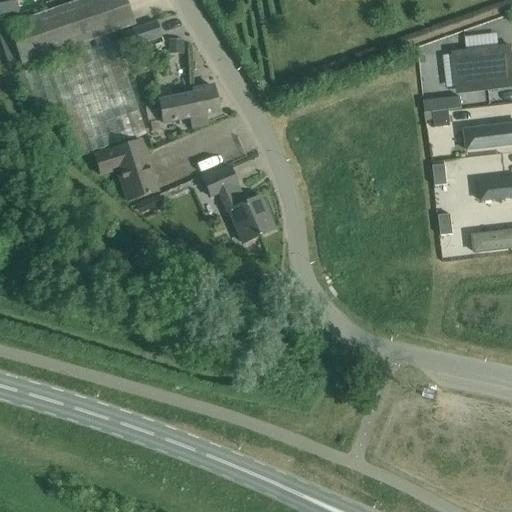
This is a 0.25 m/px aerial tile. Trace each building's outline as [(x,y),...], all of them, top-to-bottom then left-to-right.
[(124,0),(85,0),(7,27),(4,20),(0,21),(0,44),(9,69),(73,47),(76,56),(16,76),(32,121),(56,113),(72,159),(97,151),(98,156),(93,157),(99,177),(116,172),(126,203),(156,194),(140,142),(104,155),(103,150),(146,136),(115,44),(108,47),(105,37),(134,27),(124,0)] [(20,0),(8,0),(0,1),(0,14),(23,12),(20,0)] [(156,23),(131,31),(120,35),(126,54),(137,50),(136,47),(161,39),(156,23)] [(502,32),(470,33),(471,46),(502,45),(502,32)] [(170,36),(170,55),(188,55),(188,35),(170,36)] [(511,62),(510,48),(453,55),(457,90),(511,83),(511,62)] [(157,103),(162,125),(188,119),(191,130),(207,127),(204,116),(217,113),(212,88),(191,92),(192,96),(157,103)] [(460,98),(423,103),(425,115),(461,110),(460,98)] [(450,129),(448,113),(433,114),(435,130),(450,129)] [(511,130),(457,137),(460,161),(511,154),(511,130)] [(445,167),(433,168),(435,188),(447,186),(445,167)] [(209,199),(218,195),(226,213),(228,212),(242,245),(273,231),(259,199),(244,205),(229,168),(201,180),(209,199)] [(511,181),(462,187),(465,211),(511,205),(511,181)] [(450,216),(438,218),(441,237),(453,236),(450,216)] [(511,231),(467,237),(470,260),(511,255),(511,231)]
